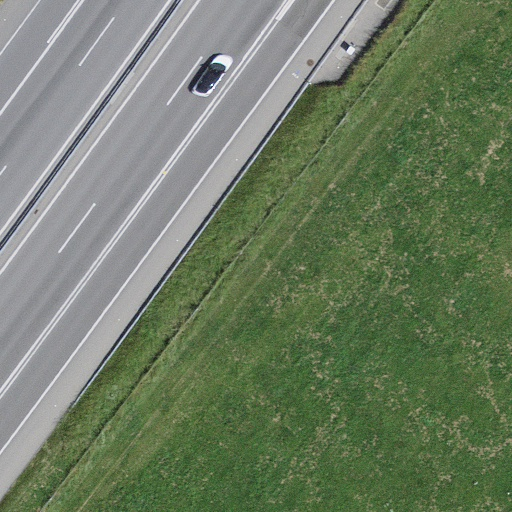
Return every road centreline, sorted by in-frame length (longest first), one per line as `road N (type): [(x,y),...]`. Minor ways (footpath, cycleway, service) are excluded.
road 1 (motorway): [(0,461),(335,0)]
road 2 (motorway): [(0,330),(240,0)]
road 3 (motorway): [(123,0),(0,170)]
